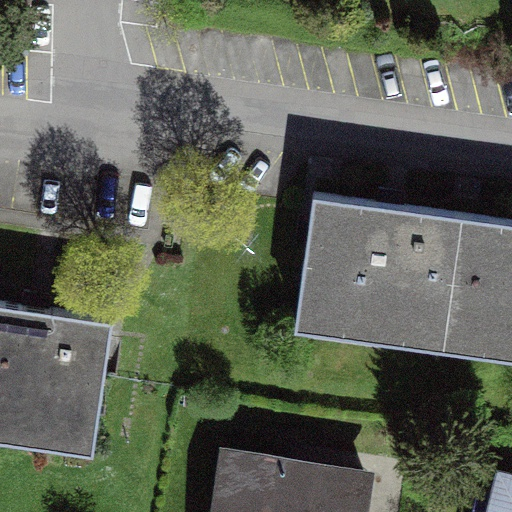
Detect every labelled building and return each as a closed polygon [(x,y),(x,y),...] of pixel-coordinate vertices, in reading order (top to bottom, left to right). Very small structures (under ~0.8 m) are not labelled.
[(446,332),(462,212),(314,192),(298,311),(446,332)] [(511,219),(462,212),(446,332),(511,340),(511,219)] [(111,316),(0,300),(0,421),(94,435),(111,316)] [(356,511),(361,471),(225,454),(217,511),(356,511)] [(511,511),(511,482),(507,481),(499,511),(511,511)]
